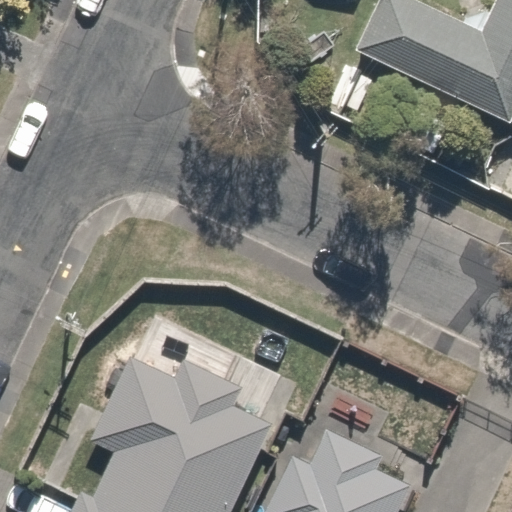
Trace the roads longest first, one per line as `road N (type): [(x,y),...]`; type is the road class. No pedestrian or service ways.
road 1 (residential): [(93,104),(511,302)]
road 2 (residential): [(93,104),(0,299)]
